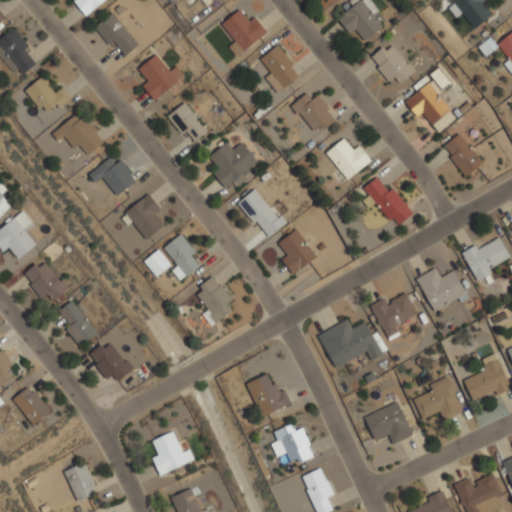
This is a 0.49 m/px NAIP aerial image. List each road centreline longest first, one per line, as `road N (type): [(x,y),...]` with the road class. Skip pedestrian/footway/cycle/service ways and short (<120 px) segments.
road 1 (residential): [(32,0),(286,319),(377,511)]
road 2 (residential): [(102,427),(511,187)]
road 3 (residential): [(282,0),(455,221)]
road 4 (residential): [(141,511),(102,427),(0,300)]
road 5 (residential): [(369,490),(511,421)]
